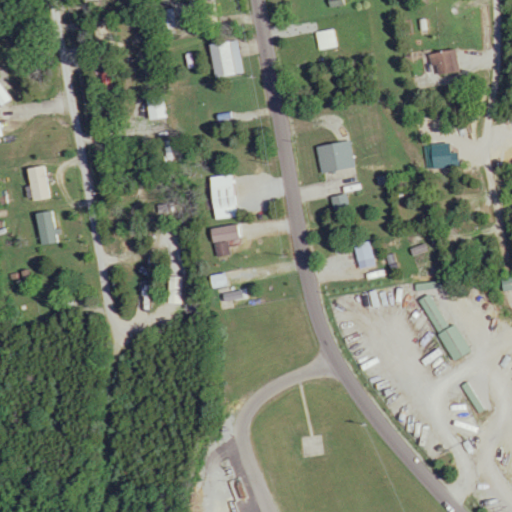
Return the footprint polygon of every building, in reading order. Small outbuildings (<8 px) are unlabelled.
[(319,32),(322,50),(341,46),(338,28),(319,32)] [(247,73),(242,40),(216,44),(222,78),(247,73)] [(425,59),(437,77),(453,66),(441,48),(425,59)] [(153,97),(155,119),(171,118),(169,96),(153,97)] [(321,146),(325,173),(359,167),(354,141),(321,146)] [(34,201),(52,200),(51,167),(33,168),(34,201)] [(218,175),(218,218),(239,218),(239,175),(218,175)] [(339,209),(352,207),(351,195),(337,197),(339,209)] [(44,246),(60,243),(55,211),(38,214),(44,246)] [(221,255),(232,254),(231,241),(244,240),(242,225),(218,227),(221,255)] [(359,244),(363,269),(379,266),(375,242),(359,244)] [(511,275),(498,276),(498,289),(511,288),(511,275)] [(433,330),(444,323),(425,293),(415,300),(433,330)] [(466,354),(453,324),(435,332),(448,362),(466,354)]
